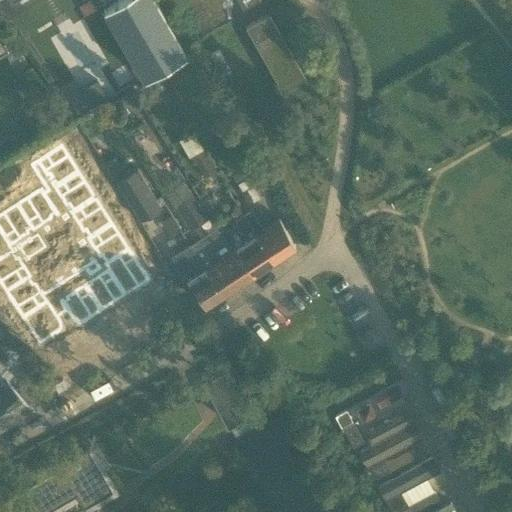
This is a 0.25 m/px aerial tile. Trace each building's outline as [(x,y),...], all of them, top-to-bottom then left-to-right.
[(102,0),(91,5),(127,82),(181,56),(154,0),(102,0)] [(269,13),(245,26),(245,27),(281,90),(305,77),(269,13)] [(0,283),(39,345),(59,332),(60,331),(61,330),(61,328),(62,327),(62,326),(61,324),(61,322),(57,317),(67,311),(73,321),(73,322),(74,323),(75,323),(76,324),(77,324),(78,324),(79,324),(80,324),(81,324),(83,324),(83,323),(149,281),(62,146),(31,166),(47,192),(44,194),(41,189),(0,215),(0,283)] [(204,178),(216,170),(202,147),(190,155),(204,178)] [(135,167),(118,178),(142,218),(161,206),(137,166),(135,167)] [(274,189),(263,170),(251,177),(261,196),(274,189)] [(246,179),(237,184),(241,191),(250,186),(246,179)] [(206,217),(185,182),(167,194),(189,228),(206,217)] [(247,189),(240,193),(246,203),(251,199),(253,201),(259,198),(252,186),(247,189)] [(245,212),(274,259),(295,246),(279,218),(264,228),(251,208),(245,212)] [(236,246),(253,273),(274,259),(245,212),(236,218),(239,223),(224,233),(234,248),(236,246)] [(212,282),(226,272),(235,285),(253,273),(236,246),(234,248),(232,249),(219,229),(211,235),(193,246),(206,266),(204,267),(212,282)] [(187,278),(204,306),(235,285),(226,272),(212,282),(204,267),(206,266),(193,246),(191,247),(189,244),(178,251),(193,275),(187,278)] [(0,400),(17,418),(34,407),(33,406),(16,387),(8,378),(13,374),(0,359),(0,400)] [(16,387),(33,406),(46,398),(30,374),(16,387)] [(210,389),(229,424),(257,409),(238,374),(210,389)] [(396,381),(372,394),(380,407),(403,394),(396,381)] [(0,428),(17,418),(0,400),(0,428)] [(354,449),(364,470),(425,439),(414,418),(354,449)] [(352,424),(341,430),(351,448),(362,442),(352,424)] [(88,449),(0,501),(0,511),(49,511),(77,496),(85,508),(113,491),(88,449)] [(383,504),(443,475),(434,456),(374,485),(383,504)] [(385,462),(365,473),(365,474),(370,484),(371,483),(391,473),(385,463),(385,462)] [(433,511),(453,511),(449,503),(433,511)]
